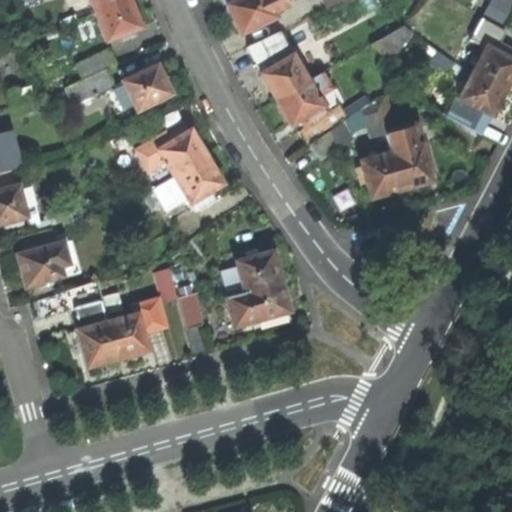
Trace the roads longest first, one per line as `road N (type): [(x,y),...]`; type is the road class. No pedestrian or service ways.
road 1 (residential): [(401,378),(261,167),(173,0)]
road 2 (residential): [(51,478),(401,378)]
road 3 (unclassified): [(511,157),(401,378)]
road 4 (residential): [(51,478),(0,331)]
road 5 (unclassified): [(401,378),(331,511)]
